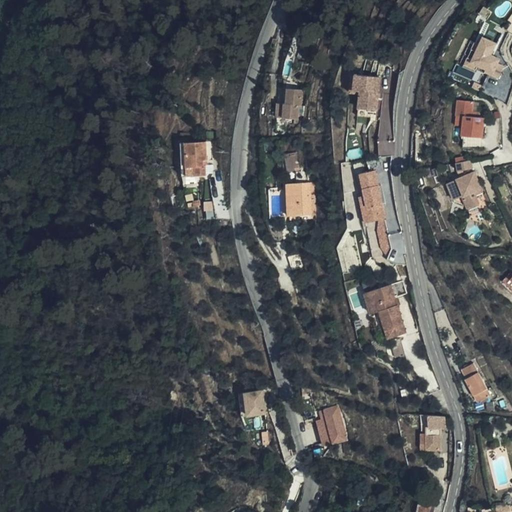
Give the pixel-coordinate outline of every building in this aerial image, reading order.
[(476,33),(465,66),(501,77),(506,62),(493,57),(498,40),(476,33)] [(309,46),(313,37),(307,34),(304,43),(309,46)] [(378,77),(353,73),(351,92),(358,93),(357,108),(375,110),(378,77)] [(284,103),(280,103),(281,117),(295,116),(295,102),(298,102),(298,86),(283,87),(284,103)] [(457,99),(455,117),(463,117),(462,126),(462,136),(482,138),(484,119),(478,118),(479,113),(472,112),(473,101),(457,99)] [(375,110),(357,108),(356,116),(374,118),(375,110)] [(463,117),(455,117),(455,125),(462,126),(463,117)] [(206,175),(206,165),(205,165),(204,160),(208,159),(206,142),(181,143),(183,176),(206,175)] [(457,162),(459,170),(464,169),(474,167),(472,159),(457,162)] [(466,174),(461,176),(450,182),(455,198),(464,195),(470,207),(481,202),(476,192),(473,185),(479,182),(474,170),(466,174)] [(361,175),(367,197),(362,198),(368,222),(387,218),(376,171),(361,175)] [(367,197),(361,175),(358,176),(363,195),(359,196),(365,223),(368,222),(362,198),(367,197)] [(482,189),(479,182),(473,185),(476,192),(482,189)] [(511,193),(506,182),(499,185),(504,196),(511,193)] [(311,215),(310,183),(287,183),(289,215),(311,215)] [(481,202),(470,207),(471,214),(484,209),(481,202)] [(511,289),(511,279),(511,277),(511,273),(510,272),(502,281),(511,289)] [(407,281),(395,284),(399,299),(410,296),(407,281)] [(395,284),(388,286),(395,306),(405,333),(407,332),(399,299),(395,284)] [(395,306),(388,286),(369,290),(371,297),(380,304),(382,312),(383,312),(389,336),(405,333),(395,306)] [(380,304),(371,297),(374,314),(382,312),(380,304)] [(491,395),(475,363),(462,369),(467,378),(466,379),(476,401),(480,401),(491,395)] [(268,413),(266,388),(246,390),(248,414),(268,413)] [(243,391),(239,392),(243,414),(247,413),(243,391)] [(336,408),(320,413),(322,420),(319,421),(325,444),(329,443),(345,439),(336,408)] [(428,415),(420,414),(422,433),(429,433),(429,428),(428,415)] [(428,415),(429,428),(446,428),(446,416),(428,415)] [(433,511),(435,503),(421,500),(420,503),(419,503),(416,511),(433,511)]
